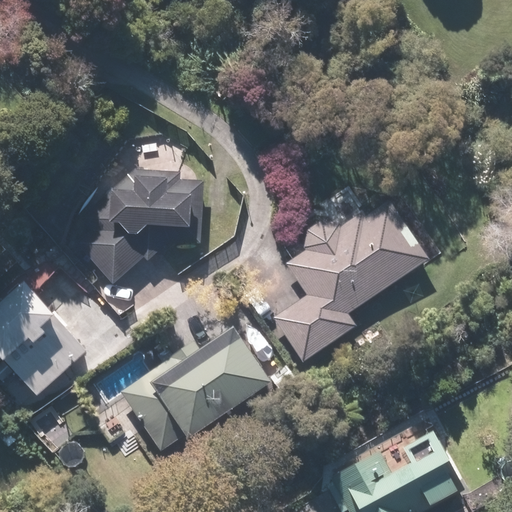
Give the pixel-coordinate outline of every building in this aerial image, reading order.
[(152,264),(175,242),(203,244),(206,181),(182,180),(182,173),(134,171),(84,218),(133,270),(146,257),(152,264)] [(350,314),(430,259),(391,201),(366,218),(363,213),(342,227),(341,224),(324,221),(308,231),(306,248),(307,250),(287,264),(309,296),(276,318),(305,362),(358,326),(350,314)] [(0,326),(2,329),(0,330),(0,350),(41,395),(89,351),(69,329),(27,284),(0,308),(0,326)] [(193,441),(275,383),(236,327),(203,351),(196,341),(123,393),(164,451),(188,434),(193,441)] [(434,423),(333,478),(351,511),(423,511),(469,488),(434,423)]
